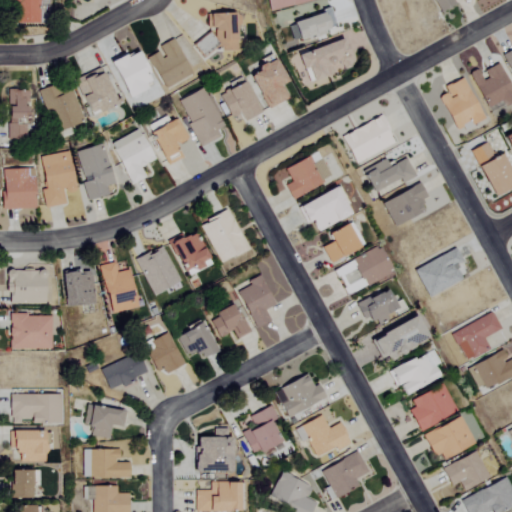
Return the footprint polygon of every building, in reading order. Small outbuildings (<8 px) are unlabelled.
[(34,0),(9,0),(9,24),(34,25),(34,0)] [(266,0),(269,11),(316,0),(266,0)] [(430,0),(438,14),(453,5),(450,0),(430,0)] [(290,22),(296,41),(334,29),(328,10),(290,22)] [(216,52),(233,52),(232,14),(204,15),(205,30),(215,29),(216,52)] [(156,47),(158,52),(147,57),(161,89),(189,76),(172,39),(156,47)] [(295,55),(300,71),(305,69),(309,82),(350,68),(340,40),(295,55)] [(511,49),(500,55),(511,78),(511,49)] [(107,63),(121,97),(146,87),(132,52),(107,63)] [(280,99),(274,87),(283,82),(271,61),(245,75),(264,109),(280,99)] [(511,102),(511,93),(496,64),(482,72),(485,78),(480,81),(474,69),(465,74),(482,104),(489,100),(496,111),(511,102)] [(72,81),(86,117),(114,106),(100,70),(72,81)] [(444,93),(437,97),(453,133),(480,121),(461,78),(442,87),(444,93)] [(238,114),(242,121),(258,113),(242,82),(217,96),(229,118),(238,114)] [(38,92),(51,133),(79,123),(66,83),(38,92)] [(176,100),(198,147),(218,138),(214,130),(220,127),(202,88),(176,100)] [(23,140),(23,92),(4,92),(4,140),(23,140)] [(165,167),(180,158),(174,146),(186,140),(176,119),(167,123),(164,117),(144,127),(165,167)] [(392,145),(379,117),(338,136),(351,164),(392,145)] [(108,143),(127,186),(144,179),(138,167),(151,161),(138,130),(108,143)] [(511,131),(500,137),(511,159),(511,131)] [(468,151),(488,197),(511,186),(511,184),(498,153),(489,156),(484,144),(468,151)] [(106,195),(104,187),(111,185),(101,146),(73,153),(85,201),(106,195)] [(37,156),(43,208),(63,206),(61,193),(71,192),(67,153),(37,156)] [(413,177),(402,158),(387,167),(382,158),(360,171),(372,192),(381,187),(385,193),(413,177)] [(0,208),(0,210),(32,209),(31,169),(0,169),(0,208)] [(421,214),(417,203),(424,201),(419,187),(379,201),(389,226),(421,214)] [(345,216),(330,188),(293,208),(302,225),(308,223),(313,232),(345,216)] [(243,250),(225,210),(197,222),(215,262),(243,250)] [(323,232),(327,242),(318,246),(325,261),(354,248),(343,223),(323,232)] [(206,258),(190,230),(166,243),(185,274),(200,265),(198,263),(206,258)] [(177,282),(160,246),(132,259),(149,295),(177,282)] [(387,274),(376,246),(348,258),(359,285),(387,274)] [(459,261),(452,248),(411,268),(424,296),(459,280),(452,265),(459,261)] [(126,270),(114,272),(112,263),(97,266),(107,313),(134,308),(126,270)] [(7,305),(45,303),(44,296),(51,296),(51,267),(6,269),(7,305)] [(60,273),(64,307),(93,303),(89,270),(60,273)] [(268,322),(262,310),(272,305),(257,275),(245,281),(248,285),(235,292),(254,329),(268,322)] [(392,301),(387,303),(383,291),(352,300),(359,324),(384,316),(382,312),(394,309),(392,301)] [(211,312),(214,319),(209,321),(216,338),(231,332),(234,339),(244,335),(231,304),(211,312)] [(481,338),(498,329),(490,313),(450,333),(464,361),(487,349),(481,338)] [(47,348),(47,315),(5,315),(5,348),(47,348)] [(365,336),(375,359),(421,339),(411,316),(365,336)] [(193,350),(196,359),(213,351),(200,324),(175,336),(183,355),(193,350)] [(154,372),(161,369),(164,373),(181,364),(165,332),(140,345),(154,372)] [(465,367),(476,391),(511,375),(511,356),(504,360),(501,351),(465,367)] [(396,394),(433,378),(421,352),(385,367),(396,394)] [(144,374),(135,353),(97,370),(107,391),(144,374)] [(273,389),(286,416),(323,398),(315,384),(310,386),(304,374),(273,389)] [(406,410),(414,429),(452,413),(441,387),(408,401),(411,408),(406,410)] [(57,423),(57,394),(6,395),(7,424),(18,424),(18,417),(27,417),(27,423),(57,423)] [(88,436),(108,439),(110,425),(120,427),(123,412),(84,405),(81,426),(89,427),(88,436)] [(246,416),(252,427),(239,433),(251,455),(277,441),(267,422),(274,418),(267,405),(246,416)] [(313,457),(332,447),(334,450),(347,444),(337,423),(326,428),(319,415),(298,425),(313,457)] [(420,434),(434,462),(470,444),(456,416),(420,434)] [(210,437),(191,437),(192,472),(228,471),(226,429),(210,429),(210,437)] [(41,462),(40,431),(9,431),(9,453),(18,452),(18,462),(41,462)] [(80,449),(79,477),(126,478),(126,462),(116,462),(116,450),(80,449)] [(485,477),(471,451),(438,468),(447,487),(454,484),(458,492),(485,477)] [(356,486),(352,479),(365,472),(354,452),(318,470),(333,498),(356,486)] [(34,470),(7,470),(7,497),(29,497),(29,486),(34,486),(34,470)] [(308,511),(313,503),(304,498),(309,487),(279,473),(267,499),(291,510),(290,511),(308,511)] [(495,511),(511,503),(511,496),(501,477),(456,501),(462,511),(485,511),(487,511),(495,511)] [(191,511),(225,511),(234,511),(235,482),(206,481),(206,491),(192,490),(191,511)] [(125,511),(126,493),(114,493),(114,487),(81,487),(80,499),(89,500),(89,511),(125,511)]
